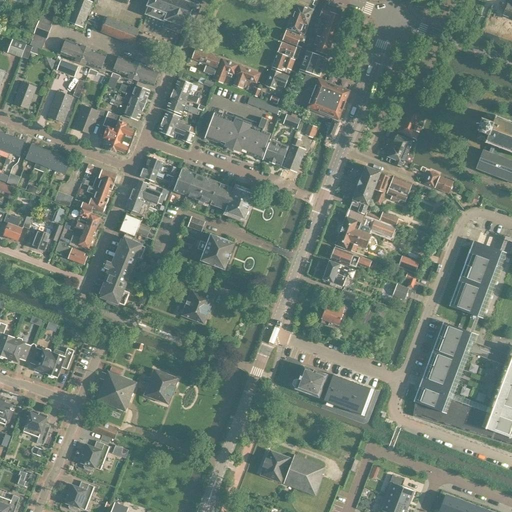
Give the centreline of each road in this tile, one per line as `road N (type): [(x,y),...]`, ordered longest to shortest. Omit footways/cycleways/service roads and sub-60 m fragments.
road 1 (tertiary): [(321,202),(391,17)]
road 2 (residential): [(321,202),(143,139)]
road 3 (residential): [(401,383),(461,221),(472,213)]
road 4 (tertiary): [(211,491),(272,334)]
road 5 (residential): [(511,461),(401,420),(394,410),(401,383)]
road 6 (residential): [(143,139),(206,0)]
road 7 (tertiary): [(272,334),(321,202)]
road 8 (residential): [(131,168),(0,118)]
road 9 (residential): [(401,383),(272,334)]
road 10 (tertiary): [(511,63),(391,17)]
road 11 (unknown): [(54,30),(170,74)]
road 12 (residential): [(86,282),(131,168)]
